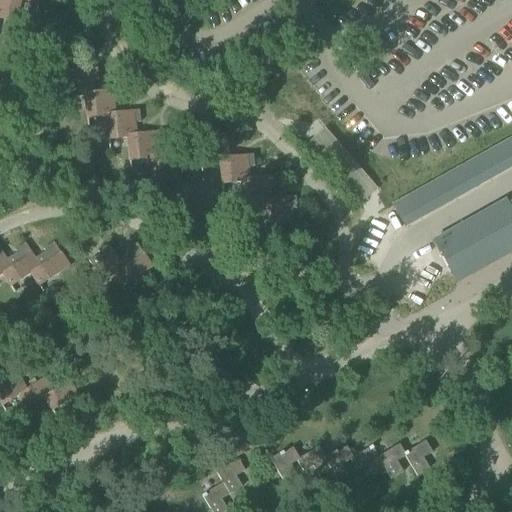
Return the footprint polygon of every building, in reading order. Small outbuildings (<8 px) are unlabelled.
[(0,0),(0,19),(15,23),(20,0),(0,0)] [(63,73),(66,99),(84,97),(84,95),(93,94),(93,93),(92,81),(98,81),(97,69),(63,73)] [(93,94),(84,95),(84,97),(87,120),(106,118),(105,116),(114,115),(114,113),(113,102),(119,102),(118,90),(93,93),(93,94)] [(114,115),(105,116),(106,118),(108,141),(127,139),(127,137),(136,136),(136,134),(135,123),(141,123),(139,111),(114,113),(114,115)] [(324,129),(309,142),(362,204),(377,190),(324,129)] [(136,136),(127,137),(127,139),(129,162),(148,160),(148,158),(157,157),(157,155),(156,144),(162,143),(160,131),(136,134),(136,136)] [(232,134),(198,138),(200,164),(219,162),(219,160),(228,159),(228,158),(227,147),(233,146),(232,134)] [(178,180),(177,165),(183,164),(182,152),(157,155),(157,157),(148,158),(148,160),(151,183),(178,180)] [(228,159),(219,160),(219,162),(222,184),(240,182),(240,181),(249,180),(249,179),(248,168),(254,167),(253,155),(228,158),(228,159)] [(243,205),(261,203),(261,202),(271,201),(269,188),(275,188),(274,176),(249,179),(249,180),(240,181),(240,182),(243,205)] [(385,202),(378,205),(386,228),(421,215),(463,200),(454,177),(385,202)] [(271,201),(261,202),(261,203),(264,226),(266,226),(292,224),(291,210),(297,209),(296,197),(271,200),(271,201)] [(509,210),(430,240),(447,284),(511,260),(511,214),(511,215),(509,210)] [(40,267),(30,274),(31,274),(39,287),(71,266),(54,242),(43,249),(45,252),(35,259),(40,267)] [(40,267),(35,259),(25,243),(15,250),(17,253),(6,260),(12,268),(2,275),(10,287),(31,274),(30,274),(40,267)] [(94,269),(84,275),(93,288),(113,275),(123,268),(118,260),(108,244),(98,251),(100,254),(89,261),(94,269)] [(123,268),(113,275),(122,288),(152,268),(137,244),(127,250),(128,253),(118,260),(123,268)] [(0,276),(2,275),(12,268),(6,260),(0,249),(0,276)] [(0,404),(1,407),(18,396),(27,391),(18,377),(0,388),(0,404)] [(27,391),(18,396),(27,409),(44,398),(52,393),(52,392),(44,379),(37,384),(34,380),(28,383),(31,387),(27,391)] [(52,392),(52,393),(44,398),(52,411),(53,411),(77,395),(69,382),(52,392)] [(425,442),(404,454),(405,457),(417,477),(429,469),(423,459),(432,453),(425,442)] [(378,457),(378,458),(385,469),(384,470),(386,473),(391,480),(403,473),(397,462),(405,457),(404,454),(399,445),(378,457)] [(352,458),(353,458),(346,447),(337,453),(336,451),(324,459),(332,474),(337,481),(349,474),(344,464),(350,460),(352,459),(352,458)] [(352,459),(350,460),(357,471),(366,466),(373,476),(379,473),(381,476),(386,473),(384,470),(385,469),(378,458),(378,457),(372,447),(353,458),(352,458),(352,459)] [(299,460),(296,462),(303,473),(312,467),(319,478),(325,474),(327,477),(332,474),(324,459),(318,448),(298,459),(298,460),(299,460)] [(283,454),(282,453),(269,460),(283,483),(295,475),(290,466),(296,462),(299,460),(298,460),(298,459),(292,449),(283,454)] [(222,483),(222,484),(223,484),(230,495),(242,488),(235,477),(245,472),(237,460),(216,473),(222,483)] [(222,483),(201,496),(210,510),(206,511),(225,511),(227,511),(221,500),(230,495),(223,484),(222,484),(222,483)]
